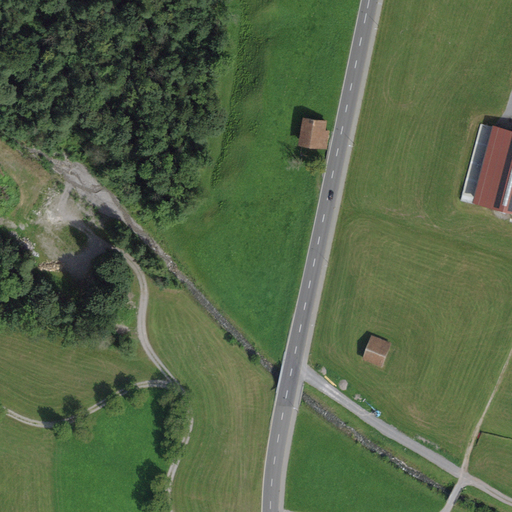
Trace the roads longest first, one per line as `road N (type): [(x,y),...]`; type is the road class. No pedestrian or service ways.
road 1 (primary): [(370,0),(277,441),(270,511)]
road 2 (track): [(165,511),(164,490),(190,407),(148,350),(142,281),(131,261)]
road 3 (track): [(0,408),(50,425),(73,422),(148,384),(184,394)]
